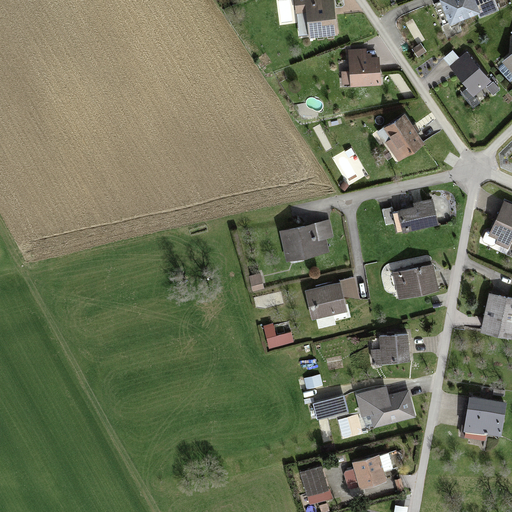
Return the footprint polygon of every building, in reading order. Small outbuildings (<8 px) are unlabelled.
[(334,0),(293,0),(298,38),(339,34),(334,0)] [(439,0),(450,28),(498,9),(494,0),(439,0)] [(350,52),(351,86),(381,85),(380,60),(372,60),(372,55),(365,55),(365,51),(350,52)] [(467,52),(450,65),(474,96),(491,82),(467,52)] [(511,53),(502,62),(511,73),(511,53)] [(424,145),(405,117),(385,130),(392,140),(387,144),(399,162),(424,145)] [(399,212),(402,232),(437,226),(433,201),(414,205),(415,209),(399,212)] [(511,205),(504,203),(491,234),(511,243),(511,241),(511,205)] [(329,222),(280,232),(287,261),(327,253),(324,239),(332,237),(329,222)] [(432,267),(395,275),(401,300),(438,292),(432,267)] [(339,285),(308,293),(314,320),(346,312),(339,285)] [(511,301),(491,297),(483,333),(511,338),(511,301)] [(409,337),(381,339),(382,351),(372,352),(373,363),(410,360),(409,337)] [(414,416),(407,391),(388,396),(385,388),(360,395),(365,413),(372,411),(376,426),(414,416)] [(344,397),(314,404),(317,419),(347,411),(344,397)] [(504,404),(470,399),(465,436),(499,440),(504,404)] [(378,457),(353,464),(360,488),(384,481),(378,457)] [(318,470),(302,475),(310,496),(325,491),(318,470)]
